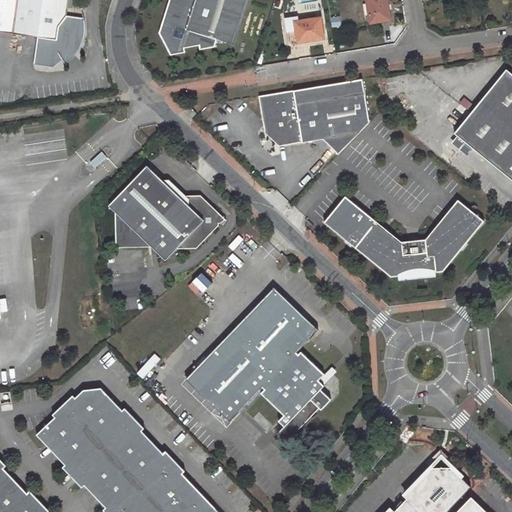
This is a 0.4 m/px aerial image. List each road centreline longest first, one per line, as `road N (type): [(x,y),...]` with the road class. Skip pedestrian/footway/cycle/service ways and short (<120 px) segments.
road 1 (unclassified): [(402,340),(149,96)]
road 2 (unknown): [(271,263),(190,355),(186,378),(284,478)]
road 3 (unclassified): [(420,46),(149,96)]
road 4 (tertiary): [(312,511),(404,388)]
